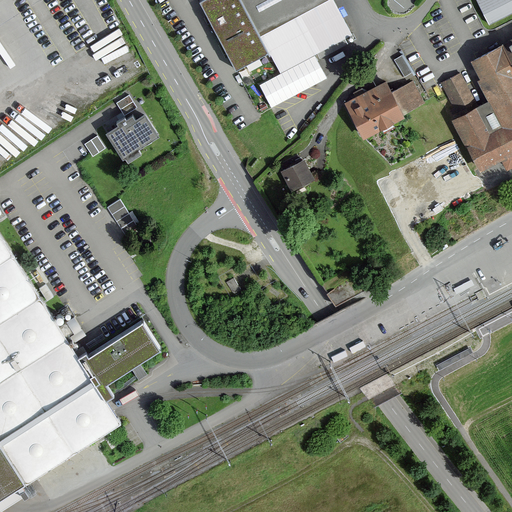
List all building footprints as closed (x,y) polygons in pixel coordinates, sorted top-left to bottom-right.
[(243,72),(271,57),(240,0),(215,0),(207,4),(243,72)] [(240,0),(271,57),(279,72),(351,34),(332,0),(240,0)] [(511,0),(477,0),(489,25),(511,13),(511,0)] [(459,73),(441,83),(454,108),(449,110),(453,119),(454,118),(480,167),(500,156),(506,168),(511,164),(511,39),(473,60),(482,77),(479,78),(490,99),(476,107),(459,73)] [(401,73),(408,69),(400,55),(393,60),(401,73)] [(361,135),(401,114),(422,103),(411,81),(390,92),(385,82),(363,93),(361,89),(353,93),(355,98),(345,103),(361,135)] [(128,95),(115,103),(123,116),(136,108),(128,95)] [(129,125),(128,123),(126,124),(127,126),(124,128),(122,124),(108,133),(121,153),(121,152),(127,160),(138,153),(135,147),(155,134),(143,116),(129,125)] [(97,136),(85,144),(94,156),(105,148),(97,136)] [(292,189),(311,179),(302,161),(282,171),(292,189)] [(120,199),(108,208),(126,236),(139,228),(120,199)] [(287,225),(295,221),(288,210),(281,215),(287,225)] [(25,483),(120,422),(105,399),(112,394),(105,383),(130,367),(135,374),(141,370),(137,363),(160,348),(142,320),(87,355),(85,351),(77,356),(70,344),(73,342),(69,336),(66,338),(0,235),(0,496),(2,495),(17,486),(23,496),(27,493),(21,483),(24,481),(25,483)] [(328,293),(335,306),(366,289),(358,276),(328,293)] [(233,295),(240,290),(232,277),(225,282),(233,295)]
